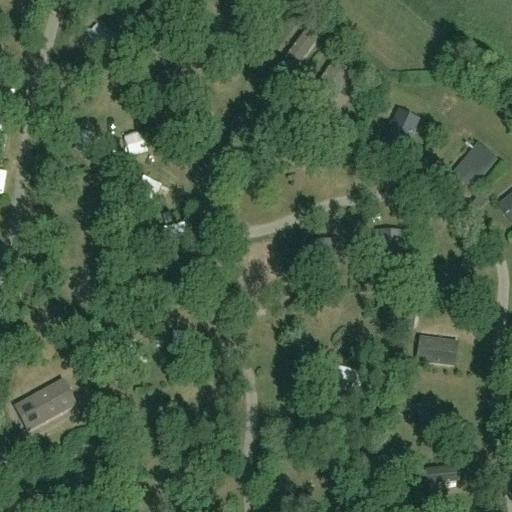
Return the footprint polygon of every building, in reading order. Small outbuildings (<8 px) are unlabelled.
[(152,18),(70,0),(64,27),(146,45),(152,18)] [(264,3),(260,0),(243,0),(225,22),(238,33),(264,3)] [(302,65),(323,41),(312,31),(291,54),(302,65)] [(137,76),(58,58),(51,88),(131,105),(137,76)] [(354,78),(335,63),(312,93),(331,108),(354,78)] [(410,137),(422,119),(412,112),(400,131),(410,137)] [(121,131),(48,115),(43,141),(116,155),(121,131)] [(6,133),(2,159),(12,160),(16,135),(6,133)] [(498,162),(477,146),(452,177),(473,193),(498,162)] [(109,177),(38,161),(32,185),(103,201),(109,177)] [(511,195),(498,207),(511,223),(511,195)] [(106,224),(30,208),(23,238),(100,252),(106,224)] [(397,231),(378,233),(381,265),(399,264),(397,231)] [(336,241),(312,243),(315,285),(339,283),(336,241)] [(271,255),(256,257),(263,298),(278,296),(271,255)] [(95,273),(21,257),(15,284),(89,298),(95,273)] [(472,276),(431,277),(431,293),(473,292),(472,276)] [(84,317),(14,302),(10,324),(79,337),(84,317)] [(251,331),(279,332),(280,313),(252,311),(251,331)] [(74,350),(5,336),(2,351),(71,364),(74,350)] [(457,345),(421,339),(417,363),(453,369),(457,345)] [(125,350),(140,374),(153,365),(139,342),(125,350)] [(59,377),(0,363),(0,386),(55,398),(59,377)] [(364,376),(336,369),(333,381),(361,388),(364,376)] [(457,410),(418,413),(420,440),(459,437),(457,410)] [(76,450),(0,437),(0,439),(0,463),(72,474),(76,450)] [(219,455),(135,440),(129,476),(213,491),(219,455)] [(292,489),(333,490),(334,475),(293,474),(292,489)] [(470,476),(427,481),(430,506),(473,501),(470,476)] [(270,494),(270,477),(257,477),(257,494),(270,494)] [(102,511),(104,504),(23,489),(18,511),(102,511)]
